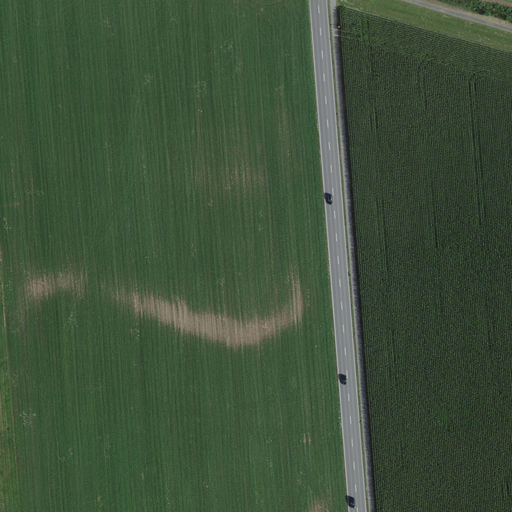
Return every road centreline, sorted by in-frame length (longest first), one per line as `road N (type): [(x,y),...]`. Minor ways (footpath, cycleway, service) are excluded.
road 1 (secondary): [(319,0),(358,511)]
road 2 (track): [(395,0),(511,33)]
